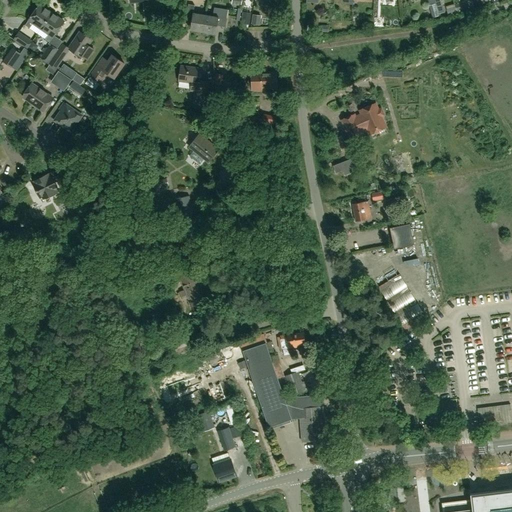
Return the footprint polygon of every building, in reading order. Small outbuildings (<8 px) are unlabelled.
[(434,0),(427,0),(433,18),(439,16),(438,14),(434,0)] [(440,0),(434,0),(438,14),(444,12),(442,4),(440,0)] [(454,4),(456,11),(465,8),(463,2),(454,4)] [(203,32),(205,15),(193,13),(194,5),(188,4),(185,20),(191,22),(190,30),(203,32)] [(40,29),(51,13),(39,5),(25,25),(29,28),(33,24),(40,29)] [(205,15),(203,32),(215,35),(217,25),(225,27),(228,9),(214,7),(212,16),(205,15)] [(251,13),(243,12),(241,24),(249,25),(251,13)] [(51,13),(40,29),(48,34),(45,39),(49,42),(64,22),(51,13)] [(254,15),(252,24),(259,25),(261,16),(254,15)] [(79,32),(69,48),(68,49),(69,49),(80,57),(81,55),(87,59),(95,48),(89,44),(91,41),(79,32)] [(31,42),(18,33),(14,39),(27,48),(28,47),(31,42)] [(35,44),(31,42),(28,47),(34,51),(36,48),(35,44)] [(58,65),(69,49),(68,49),(69,48),(63,44),(52,61),(58,65)] [(41,58),(48,63),(57,50),(50,45),(41,58)] [(12,48),(3,61),(11,67),(20,54),(12,48)] [(95,90),(100,83),(106,73),(114,78),(124,63),(112,55),(104,66),(99,63),(90,76),(85,83),(95,90)] [(179,73),(178,81),(185,82),(191,83),(190,91),(194,92),(193,100),(196,101),(195,106),(202,107),(203,93),(206,94),(206,92),(208,92),(209,85),(207,85),(208,81),(203,81),(199,80),(200,74),(201,69),(191,67),(181,66),(179,73)] [(249,80),(248,82),(248,86),(250,88),(252,89),(252,90),(265,90),(265,88),(276,88),(276,72),(263,72),(263,71),(251,71),(251,73),(251,79),(249,80)] [(64,91),(71,81),(59,72),(51,83),(64,91)] [(215,74),(213,83),(217,84),(221,85),(223,75),(215,74)] [(70,87),(75,90),(79,84),(74,81),(70,87)] [(51,97),(33,84),(24,98),(42,110),(51,97)] [(81,116),(64,103),(59,110),(61,111),(54,121),(62,127),(63,126),(71,131),(81,116)] [(346,106),(349,112),(355,109),(352,104),(346,106)] [(357,116),(349,120),(353,130),(347,132),(350,139),(357,136),(355,134),(368,128),(369,131),(384,125),(381,116),(383,115),(381,109),(378,110),(375,104),(360,111),(362,115),(358,117),(357,116)] [(249,110),(238,108),(235,121),(261,127),(262,120),(253,118),(248,114),(249,110)] [(205,126),(196,119),(191,126),(200,132),(205,126)] [(199,134),(189,147),(193,150),(189,156),(199,164),(204,159),(208,162),(218,150),(208,143),(209,142),(199,134)] [(157,154),(156,146),(137,149),(139,157),(157,154)] [(355,157),(333,166),(336,173),(343,170),(344,175),(353,172),(351,167),(358,164),(355,157)] [(50,173),(32,182),(41,200),(59,191),(50,173)] [(169,186),(167,178),(163,179),(162,175),(158,176),(159,180),(148,182),(150,190),(153,190),(155,190),(156,194),(161,193),(160,188),(169,186)] [(383,199),(382,192),(372,193),(374,201),(383,199)] [(194,215),(189,196),(163,201),(166,215),(175,214),(181,240),(198,237),(196,226),(202,225),(200,214),(194,215)] [(367,211),(365,201),(352,204),(355,222),(371,219),(369,210),(367,211)] [(414,244),(413,240),(409,224),(408,218),(388,222),(394,248),(414,244)] [(187,269),(176,273),(178,280),(181,279),(184,290),(180,291),(181,296),(186,295),(191,307),(204,302),(200,291),(201,290),(197,280),(194,272),(189,274),(187,269)] [(381,290),(401,278),(399,274),(379,287),(381,290)] [(389,303),(409,291),(407,287),(387,300),(389,303)] [(394,312),(396,316),(417,303),(415,300),(394,312)] [(404,329),(425,316),(423,312),(402,325),(404,329)] [(279,349),(289,348),(296,347),(296,346),(305,344),(304,332),(287,335),(280,336),(280,342),(278,342),(279,349)] [(198,349),(193,333),(174,339),(177,348),(175,349),(178,357),(181,356),(181,355),(182,354),(183,357),(190,355),(189,352),(198,349)] [(265,340),(242,348),(268,427),(292,419),(300,419),(301,442),(325,440),(322,395),(284,398),(265,340)] [(292,395),(303,391),(300,383),(302,383),(298,371),(300,371),(296,357),(290,359),(292,366),(290,367),(292,374),(284,376),(287,387),(289,386),(292,395)] [(321,380),(324,376),(313,366),(309,370),(321,380)] [(371,400),(378,399),(377,388),(370,389),(371,400)] [(86,394),(73,394),(73,407),(85,408),(86,394)] [(511,418),(510,404),(477,408),(479,426),(511,421),(511,418)] [(203,432),(215,428),(208,411),(197,415),(203,432)] [(238,425),(229,428),(229,427),(217,431),(224,451),(236,447),(233,439),(241,436),(238,425)] [(219,481),(236,475),(230,459),(213,465),(219,481)] [(511,511),(511,504),(485,508),(484,495),(475,496),(476,500),(442,503),(443,511),(511,511)]
